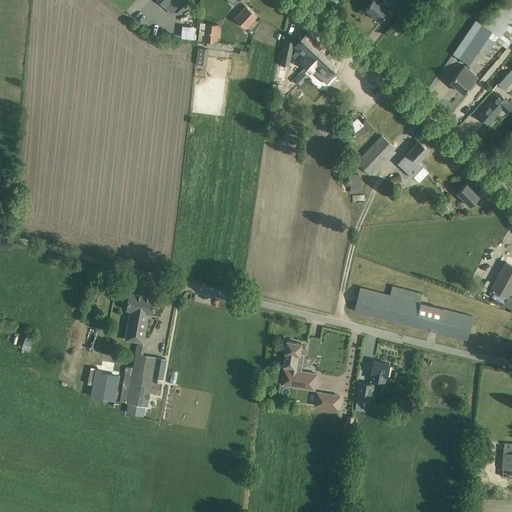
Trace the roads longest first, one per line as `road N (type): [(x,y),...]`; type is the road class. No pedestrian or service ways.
road 1 (residential): [(511,366),(0,233)]
road 2 (tertiary): [(511,189),(302,0)]
